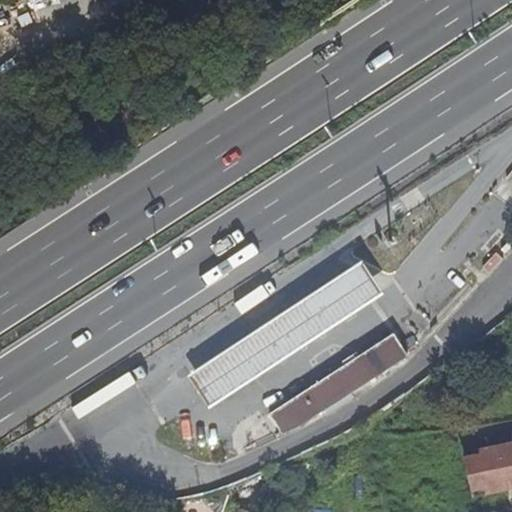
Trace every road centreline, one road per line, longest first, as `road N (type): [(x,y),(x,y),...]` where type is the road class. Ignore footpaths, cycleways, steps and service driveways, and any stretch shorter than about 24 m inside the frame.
road 1 (motorway): [(0,390),(511,56)]
road 2 (motorway): [(454,0),(0,295)]
